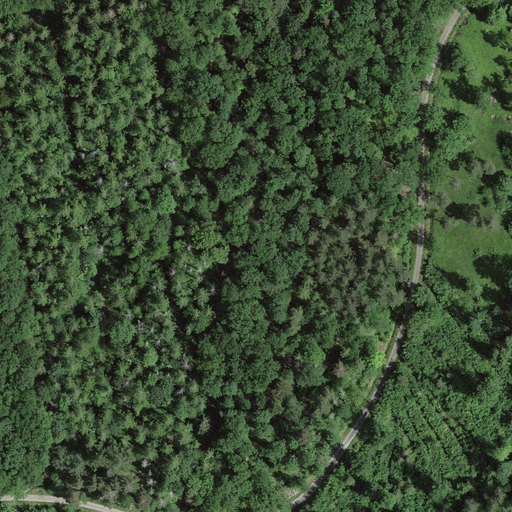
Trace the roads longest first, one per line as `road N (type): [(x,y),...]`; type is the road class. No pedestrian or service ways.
road 1 (track): [(285,511),(357,427),(397,348),(420,249),(427,89),(444,37),(468,0)]
road 2 (track): [(0,115),(52,435),(43,479),(0,497)]
